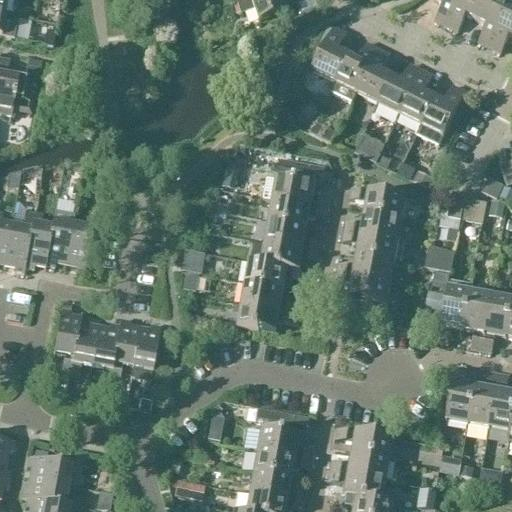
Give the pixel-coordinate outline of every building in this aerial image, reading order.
[(0,0),(0,17),(5,19),(8,0),(0,0)] [(257,0),(252,2),(238,7),(239,9),(235,11),(238,18),(241,17),(242,17),(256,13),(260,25),(289,16),(285,4),(296,0),(257,0)] [(447,31),(462,0),(433,0),(433,3),(444,8),(436,26),(447,31)] [(466,19),(477,24),(488,0),(462,0),(447,31),(457,36),(466,19)] [(478,47),(489,52),(511,8),(495,0),(488,0),(477,24),(487,30),(478,47)] [(509,41),(511,42),(511,8),(489,52),(500,58),(509,41)] [(335,87),(349,60),(338,55),(347,38),(335,32),(313,76),(335,87)] [(353,107),(357,98),(379,54),(368,48),(359,65),(349,60),(335,87),(331,96),(353,107)] [(379,54),(357,98),(378,109),(392,81),(381,76),(390,59),(379,54)] [(10,63),(0,60),(0,119),(11,121),(15,100),(21,101),(20,105),(34,107),(39,79),(26,76),(24,83),(7,79),(10,63)] [(402,87),(392,81),(378,109),(400,119),(422,75),(411,69),(402,87)] [(433,80),(422,75),(400,119),(422,130),(435,103),(425,97),(433,80)] [(435,103),(422,130),(417,139),(439,150),(466,97),(454,91),(446,108),(435,103)] [(262,160),(259,174),(277,177),(279,163),(262,160)] [(279,163),(272,205),(329,215),(330,205),(314,202),(317,184),(323,185),(325,172),(279,163)] [(497,205),(504,191),(488,183),(482,197),(497,205)] [(366,207),(364,217),(404,224),(407,203),(351,192),(349,204),(366,207)] [(461,225),(461,224),(465,204),(465,201),(452,199),(448,222),(461,225)] [(487,208),(465,204),(461,224),(483,228),(487,208)] [(272,205),(268,226),(308,233),(310,223),(327,226),(329,215),(272,205)] [(25,228),(24,233),(24,234),(31,235),(24,273),(33,275),(34,271),(45,273),(45,271),(45,270),(52,232),(51,232),(40,230),(42,219),(25,216),(23,228),(25,228)] [(0,271),(4,272),(11,231),(0,229),(2,218),(0,217),(0,271)] [(404,224),(364,217),(362,228),(345,225),(343,236),(400,246),(404,224)] [(55,269),(65,270),(72,230),(52,226),(51,232),(52,232),(45,270),(45,271),(54,272),(55,269)] [(264,247),(321,258),(323,247),(306,244),(308,233),(268,226),(264,247)] [(93,233),(72,230),(65,270),(75,272),(75,276),(85,278),(93,233)] [(24,234),(24,233),(11,231),(4,272),(14,274),(13,277),(23,279),(24,273),(31,235),(24,234)] [(358,249),(356,260),(396,267),(400,246),(343,236),(341,246),(358,249)] [(319,268),(321,258),(264,247),(260,268),(260,269),(300,276),(300,275),(302,265),(319,268)] [(434,255),(430,274),(449,278),(453,259),(434,255)] [(396,267),(356,260),(354,271),(337,268),(335,278),(392,288),(396,267)] [(305,276),(300,275),(300,276),(260,269),(260,268),(249,266),(245,288),(284,295),(286,284),(303,287),(305,276)] [(388,310),(392,288),(335,278),(334,289),(350,292),(348,303),(366,306),(366,307),(370,307),(388,310)] [(241,309),(297,319),(299,309),(282,306),(284,295),(245,288),(241,309)] [(452,334),(463,336),(470,296),(448,292),(438,348),(449,350),(452,334)] [(471,354),(481,356),(491,300),(470,296),(463,336),(474,338),(471,354)] [(511,303),(491,300),(481,356),(492,358),(495,341),(505,343),(511,307),(511,303)] [(296,330),(297,319),(241,309),(237,331),(255,334),(255,335),(259,335),(277,338),(279,327),(296,330)] [(53,359),(66,361),(73,362),(80,324),(81,324),(81,321),(70,320),(71,316),(61,314),(53,359)] [(90,326),(81,324),(80,324),(73,362),(66,361),(65,366),(63,366),(61,378),(78,381),(80,370),(92,372),(99,331),(89,329),(90,326)] [(119,370),(119,371),(132,373),(140,332),(130,330),(130,327),(120,325),(119,331),(120,331),(113,369),(119,370)] [(118,375),(119,371),(119,370),(113,369),(120,331),(119,331),(110,329),(109,333),(99,331),(92,372),(103,374),(101,385),(118,388),(121,376),(118,375)] [(140,332),(132,373),(130,382),(150,386),(160,332),(150,330),(150,334),(140,332)] [(446,426),(468,430),(475,391),(464,389),(468,372),(456,370),(446,426)] [(489,434),(499,378),(489,376),(486,393),(475,391),(468,430),(489,434)] [(510,380),(499,378),(489,434),(510,438),(511,428),(511,397),(507,397),(510,380)] [(225,440),(227,415),(214,413),(211,438),(225,440)] [(260,427),(255,455),(312,465),(314,455),(297,452),(300,434),(306,435),(309,422),(257,413),(254,426),(260,427)] [(350,447),(349,457),(388,465),(392,443),(336,432),(334,444),(350,447)] [(0,443),(0,464),(8,466),(10,456),(13,457),(15,447),(0,443)] [(255,455),(251,477),(291,484),(293,473),(310,476),(312,465),(255,455)] [(330,465),(328,476),(384,486),(388,465),(349,457),(347,468),(330,465)] [(28,483),(69,490),(73,471),(28,462),(26,472),(30,473),(28,483)] [(0,464),(0,484),(8,486),(10,477),(6,476),(8,466),(0,464)] [(384,486),(328,476),(326,486),(343,489),(341,499),(341,500),(381,507),(384,486)] [(251,477),(247,498),(304,508),(306,498),(289,495),(291,484),(251,477)] [(181,479),(178,494),(207,500),(209,485),(181,479)] [(21,503),(27,504),(27,503),(65,510),(78,511),(82,511),(84,504),(72,502),(72,504),(67,503),(69,490),(28,483),(26,493),(23,492),(21,503)] [(247,498),(244,511),(303,511),(304,508),(247,498)] [(392,511),(393,509),(381,507),(341,500),(341,499),(336,499),(334,510),(347,511),(392,511)] [(27,503),(27,504),(25,511),(78,511),(65,510),(27,503)]
